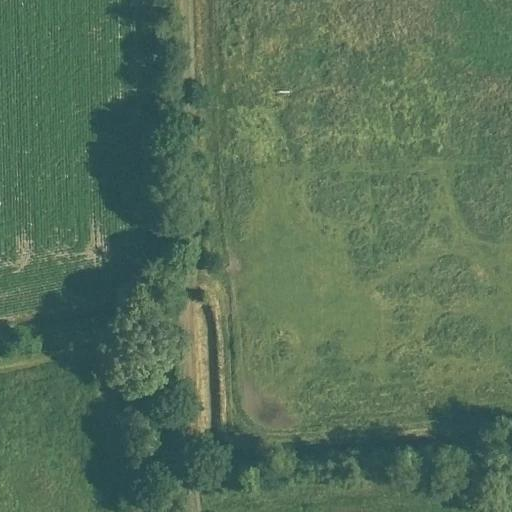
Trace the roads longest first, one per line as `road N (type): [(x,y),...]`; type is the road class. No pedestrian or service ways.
road 1 (track): [(202,0),(216,441),(240,454),(511,433)]
road 2 (track): [(0,308),(159,281)]
